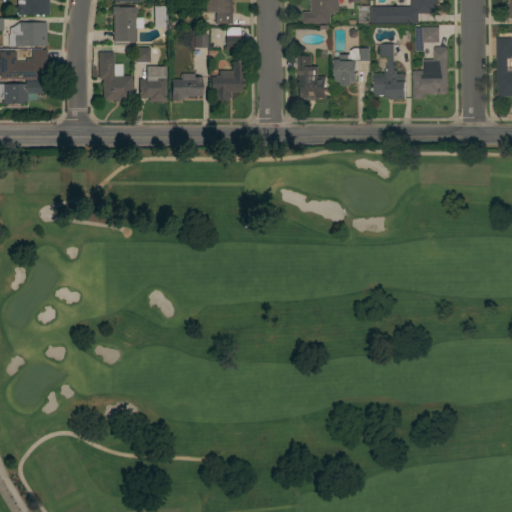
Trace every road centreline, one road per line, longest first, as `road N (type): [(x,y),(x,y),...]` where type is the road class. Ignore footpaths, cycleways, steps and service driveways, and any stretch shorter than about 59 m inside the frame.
road 1 (tertiary): [(0,134),(511,134)]
road 2 (residential): [(266,0),(266,137)]
road 3 (residential): [(81,0),(77,135)]
road 4 (residential): [(472,134),(470,0)]
